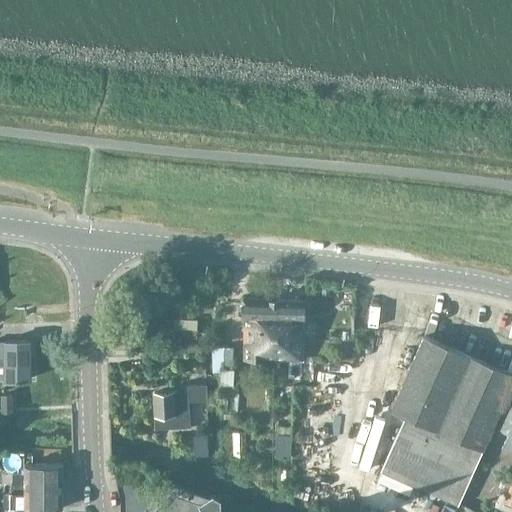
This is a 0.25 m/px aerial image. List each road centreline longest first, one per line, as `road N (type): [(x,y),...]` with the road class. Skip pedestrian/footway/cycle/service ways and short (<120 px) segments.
road 1 (tertiary): [(81,239),(511,292)]
road 2 (tertiary): [(95,511),(81,239)]
